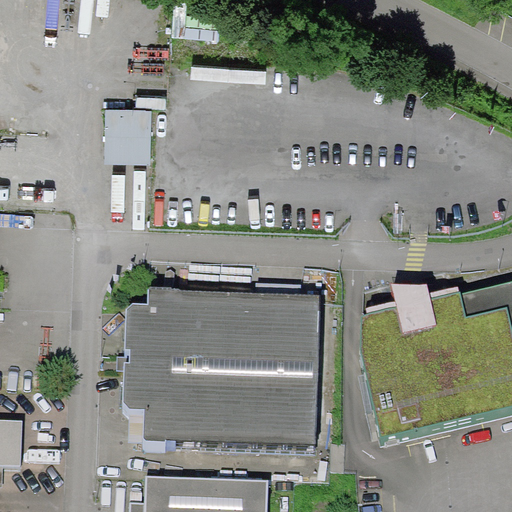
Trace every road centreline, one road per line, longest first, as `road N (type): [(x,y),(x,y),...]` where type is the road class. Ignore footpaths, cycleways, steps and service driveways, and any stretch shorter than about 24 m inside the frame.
road 1 (unclassified): [(511,245),(414,256),(96,242),(83,511)]
road 2 (unclassified): [(366,0),(511,72)]
